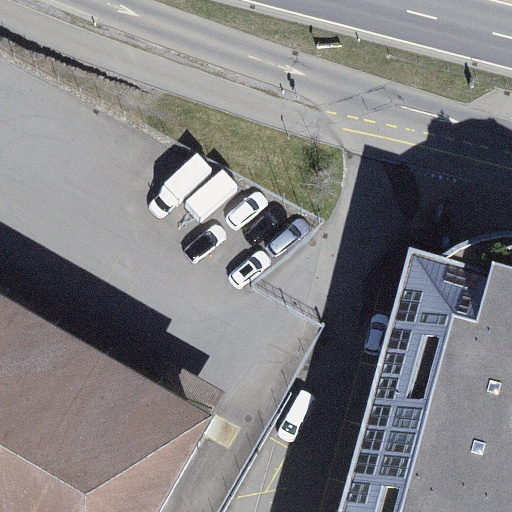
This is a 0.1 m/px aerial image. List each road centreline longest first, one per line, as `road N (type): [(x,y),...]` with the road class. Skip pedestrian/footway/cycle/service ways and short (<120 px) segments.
road 1 (unclassified): [(100,0),(239,54),(465,122)]
road 2 (unknown): [(337,313),(0,131)]
road 3 (primary): [(359,0),(511,38)]
